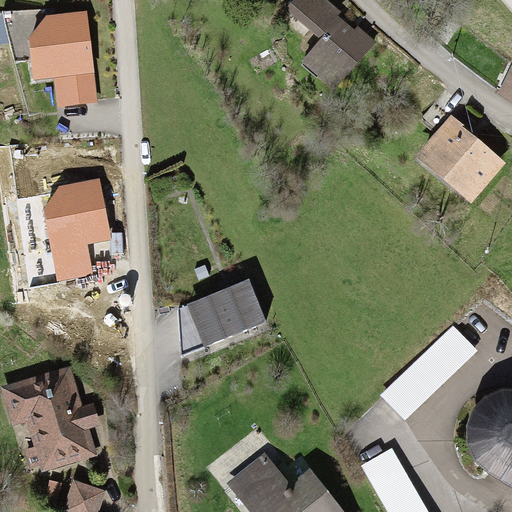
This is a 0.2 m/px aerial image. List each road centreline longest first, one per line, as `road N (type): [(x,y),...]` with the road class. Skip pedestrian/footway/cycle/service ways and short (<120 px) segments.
road 1 (residential): [(125,0),(144,511)]
road 2 (residential): [(511,116),(366,0)]
